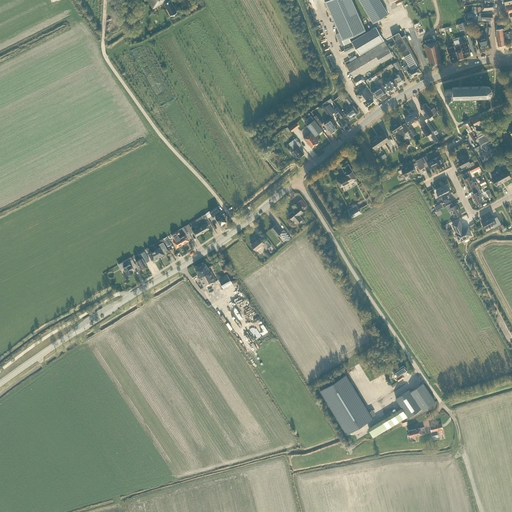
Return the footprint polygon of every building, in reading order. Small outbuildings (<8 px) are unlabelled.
[(147,0),(150,5),(152,9),(163,3),(170,15),(177,12),(170,0),(147,0)] [(365,30),(351,0),(328,0),(326,1),(343,40),(342,40),(344,44),(351,42),(349,37),(365,30)] [(388,14),(379,0),(359,0),(360,1),(373,23),(388,14)] [(476,7),(476,11),(478,11),(480,11),(480,10),(482,10),(482,11),(488,10),(495,9),(495,2),(483,3),(483,7),(480,7),(480,6),(476,7)] [(360,55),(384,40),(376,27),(352,41),(360,55)] [(505,45),(504,34),(503,34),(502,28),(496,29),(497,37),(498,46),(505,45)] [(399,32),(392,36),(395,41),(398,48),(399,48),(403,55),(406,53),(407,52),(407,53),(410,52),(412,52),(411,51),(406,42),(409,40),(406,35),(402,37),(400,34),(399,32)] [(491,46),(489,37),(477,39),(479,49),(491,46)] [(426,44),(423,45),(427,58),(426,58),(427,63),(430,62),(432,68),(443,65),(439,53),(440,53),(439,49),(440,49),(438,41),(433,42),(432,39),(425,41),(426,44)] [(470,52),(466,39),(459,41),(461,49),(463,54),(470,52)] [(354,79),(393,56),(385,42),(346,65),(354,79)] [(448,48),(448,46),(447,46),(447,48),(451,62),(458,60),(454,46),(448,48)] [(464,58),(463,54),(461,49),(456,51),(458,60),(464,58)] [(406,53),(403,55),(408,64),(410,68),(411,69),(418,66),(419,65),(412,52),(410,52),(407,53),(407,52),(406,53)] [(393,63),(397,71),(401,68),(398,61),(393,63)] [(404,65),(401,66),(404,71),(407,70),(411,77),(421,72),(418,66),(411,69),(410,68),(408,64),(405,66),(404,65)] [(399,71),(395,73),(397,77),(394,79),(397,86),(405,81),(399,71)] [(356,85),(365,80),(362,75),(353,80),(356,85)] [(393,79),(383,85),(388,92),(391,90),(393,89),(393,88),(397,86),(393,79)] [(372,91),(376,99),(386,93),(381,86),(377,88),(376,86),(373,88),(374,90),(372,91)] [(452,87),(452,89),(445,90),(446,98),(452,97),(453,98),(481,97),(481,99),(482,99),(482,106),(488,105),(488,97),(490,96),(491,96),(491,95),(492,93),(493,93),(492,93),(492,90),(493,90),(492,89),(490,87),(490,86),(489,87),(487,86),(463,87),(458,87),(452,87)] [(373,101),(370,96),(371,95),(365,88),(356,95),(361,102),(363,101),(367,106),(373,101)] [(345,93),(342,95),(340,96),(344,100),(345,99),(346,99),(349,104),(352,102),(347,95),(345,93)] [(330,115),(334,112),(329,104),(325,107),(330,115)] [(359,113),(353,105),(351,106),(350,104),(346,108),(347,109),(344,112),(350,119),(353,117),(354,117),(355,116),(355,115),(359,113)] [(427,119),(430,117),(437,112),(434,108),(431,110),(429,107),(428,107),(426,104),(425,104),(424,104),(423,105),(423,106),(420,107),(424,113),(423,114),(427,119)] [(404,118),(409,125),(414,122),(415,123),(417,122),(417,120),(420,118),(415,110),(411,113),(408,114),(409,115),(404,118)] [(345,124),(344,123),(346,122),(342,117),(343,115),(340,111),(334,115),(337,119),(336,120),(341,126),(342,126),(345,124)] [(323,122),(319,117),(317,114),(314,117),(320,125),(323,122)] [(475,125),(478,123),(479,126),(482,125),(481,123),(482,123),(482,122),(479,117),(472,120),(475,125)] [(338,128),(331,118),(324,123),(331,133),(331,132),(332,133),(334,132),(334,131),(338,128)] [(316,139),(314,136),(322,130),(314,119),(307,125),(312,132),(304,138),(309,146),(310,145),(312,148),(315,145),(316,145),(317,144),(317,143),(318,143),(316,139)] [(293,131),(300,124),(297,120),(289,126),(293,131)] [(409,130),(405,123),(402,125),(399,121),(391,127),(395,132),(401,128),(405,133),(409,130)] [(436,129),(431,121),(427,123),(433,132),(436,129)] [(470,121),(464,124),(467,130),(468,132),(475,128),(476,128),(475,126),(473,127),(470,121)] [(420,127),(426,136),(432,132),(426,123),(420,127)] [(413,136),(416,134),(410,126),(408,127),(413,136)] [(475,128),(468,132),(471,136),(473,140),(477,138),(480,145),(490,140),(486,133),(483,134),(482,132),(480,134),(479,134),(477,131),(475,128)] [(384,132),(379,136),(385,143),(389,140),(387,136),(384,132)] [(380,146),(385,143),(379,136),(375,139),(380,146)] [(297,141),(295,138),(289,143),(294,150),(291,153),(294,156),(296,154),(299,157),(304,154),(299,147),(301,145),(297,141)] [(375,150),(380,146),(375,139),(370,142),(375,150)] [(437,168),(444,165),(439,156),(433,159),(433,160),(427,163),(430,169),(436,166),(437,168)] [(473,162),(470,163),(467,157),(458,161),(461,167),(467,165),(468,167),(474,164),(473,162)] [(414,167),(417,165),(416,163),(412,164),(401,169),(405,177),(416,171),(414,167)] [(356,178),(348,164),(342,167),(347,176),(337,181),(340,187),(357,178),(356,178)] [(480,169),(479,166),(467,172),(468,174),(480,169)] [(507,180),(511,178),(507,170),(502,172),(507,180)] [(501,183),(507,180),(502,172),(496,175),(501,183)] [(496,186),(501,183),(496,175),(492,178),(496,186)] [(473,183),(470,176),(464,179),(468,188),(471,187),(473,190),(479,187),(476,181),(473,183)] [(451,193),(447,185),(436,191),(439,198),(442,197),(445,203),(451,200),(449,196),(448,194),(451,193)] [(479,194),(482,193),(479,187),(473,190),(474,193),(471,195),(476,204),(482,201),(479,194)] [(297,223),(302,218),(300,215),(303,212),(300,209),(303,206),(304,207),(306,205),(301,199),(295,205),(297,207),(289,214),(293,220),(294,220),(297,223)] [(455,217),(461,214),(457,205),(453,206),(452,203),(446,206),(449,212),(452,211),(455,217)] [(216,219),(220,225),(222,223),(223,224),(225,223),(225,222),(226,221),(224,218),(226,216),(224,213),(221,215),(216,207),(209,212),(213,218),(214,217),(216,219)] [(355,209),(354,210),(351,211),(355,217),(360,214),(357,208),(355,209)] [(196,229),(193,231),(196,236),(209,229),(207,225),(211,223),(207,217),(205,214),(201,216),(203,219),(206,223),(199,227),(198,225),(195,227),(196,229)] [(495,227),(501,224),(497,217),(493,219),(492,217),(482,222),(485,229),(493,224),(495,227)] [(459,241),(472,235),(468,228),(463,230),(459,221),(452,224),(457,233),(455,234),(459,241)] [(280,233),(284,238),(287,241),(291,238),(284,230),(282,232),(276,225),(271,229),(277,236),(280,233)] [(181,228),(184,233),(185,235),(181,237),(179,234),(177,230),(176,231),(175,231),(182,244),(184,243),(188,240),(189,240),(186,234),(188,233),(188,232),(188,231),(185,226),(181,228)] [(171,234),(173,238),(175,241),(173,242),(176,247),(182,244),(175,231),(171,234)] [(163,239),(167,246),(171,244),(167,237),(163,239)] [(266,250),(271,246),(267,240),(264,243),(260,238),(251,245),(256,250),(263,245),(266,250)] [(160,257),(164,254),(163,252),(167,250),(163,242),(158,245),(160,247),(157,249),(155,245),(154,244),(151,245),(158,257),(160,256),(160,257)] [(157,258),(158,257),(151,245),(149,246),(152,252),(149,253),(153,260),(157,258)] [(139,268),(146,265),(145,263),(149,260),(144,251),(138,255),(140,258),(141,259),(136,261),(139,268)] [(135,265),(131,257),(128,259),(117,265),(120,270),(123,269),(124,271),(125,271),(127,275),(133,272),(132,271),(133,270),(131,266),(135,265)] [(199,277),(198,278),(200,282),(203,288),(216,281),(211,271),(210,272),(207,267),(207,268),(205,264),(195,269),(197,273),(196,274),(199,277)] [(227,274),(218,279),(223,289),(232,284),(231,283),(227,276),(227,274)] [(394,373),(395,373),(399,379),(403,377),(402,374),(407,371),(407,370),(407,369),(406,367),(405,367),(404,367),(403,366),(393,373),(394,373)] [(346,375),(320,390),(342,426),(347,434),(372,418),(372,417),(369,412),(346,375)] [(423,410),(435,401),(423,384),(411,392),(423,410)] [(396,399),(402,408),(367,428),(373,437),(408,417),(421,408),(409,390),(396,399)] [(444,434),(441,423),(430,426),(431,432),(437,431),(438,435),(444,434)] [(425,433),(424,427),(420,428),(408,431),(410,435),(408,435),(408,437),(408,439),(409,439),(412,439),(412,438),(412,437),(416,436),(425,433)]
